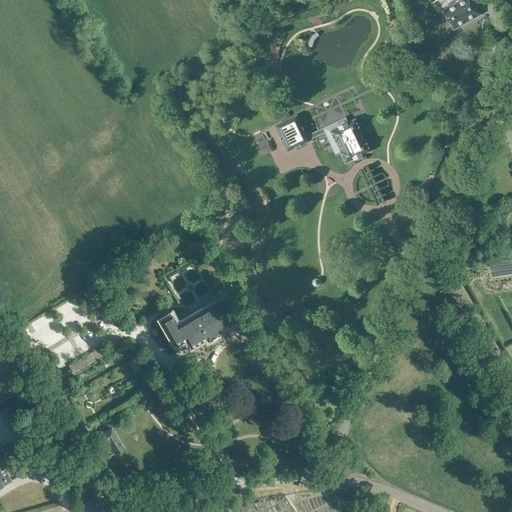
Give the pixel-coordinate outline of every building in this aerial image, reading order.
[(464,0),(444,12),(454,30),(480,15),(471,0),(464,0)] [(259,60),(252,63),(256,70),(262,67),(259,60)] [(361,130),(356,119),(349,122),(347,118),(307,136),(297,115),(275,125),(288,151),(309,141),(308,139),(325,131),(336,153),(340,151),(346,163),(371,151),(365,140),(364,141),(359,131),(361,130)] [(218,330),(234,321),(221,299),(177,324),(171,314),(160,321),(174,345),(185,339),(189,347),(205,338),(207,341),(220,333),(218,330)] [(109,365),(121,358),(116,349),(104,356),(100,348),(68,366),(70,369),(56,377),(59,382),(63,389),(73,383),(69,377),(104,357),(109,365)] [(115,386),(108,390),(112,398),(119,394),(115,386)] [(18,419),(11,408),(1,413),(9,425),(18,419)] [(115,454),(123,448),(111,428),(96,437),(102,446),(108,443),(115,454)] [(79,444),(86,440),(83,435),(76,439),(79,444)] [(0,487),(11,481),(0,462),(0,487)]
